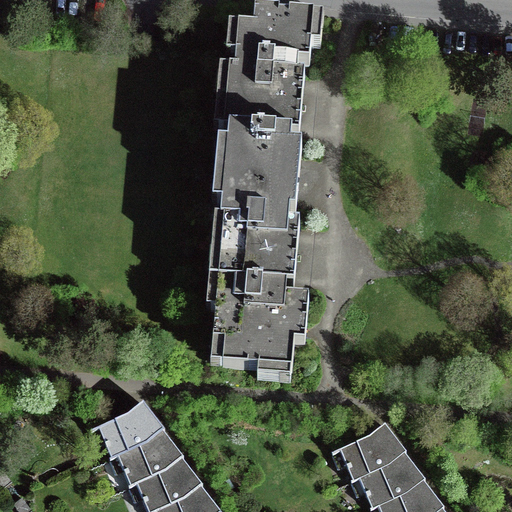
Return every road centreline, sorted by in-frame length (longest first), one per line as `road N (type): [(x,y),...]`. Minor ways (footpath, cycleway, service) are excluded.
road 1 (residential): [(0,370),(511,421)]
road 2 (residential): [(511,17),(342,0)]
